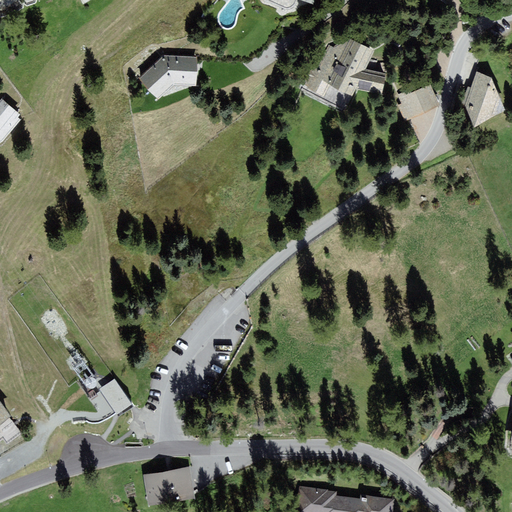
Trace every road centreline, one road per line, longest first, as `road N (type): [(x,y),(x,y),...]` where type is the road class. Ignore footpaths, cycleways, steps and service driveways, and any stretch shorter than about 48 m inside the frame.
road 1 (residential): [(177,448),(170,404),(207,334),(284,253),(418,158),(434,137),(466,40),(488,20),(511,14)]
road 2 (residential): [(455,511),(395,465),(350,447),(177,448)]
road 3 (residential): [(177,448),(91,464),(0,496)]
